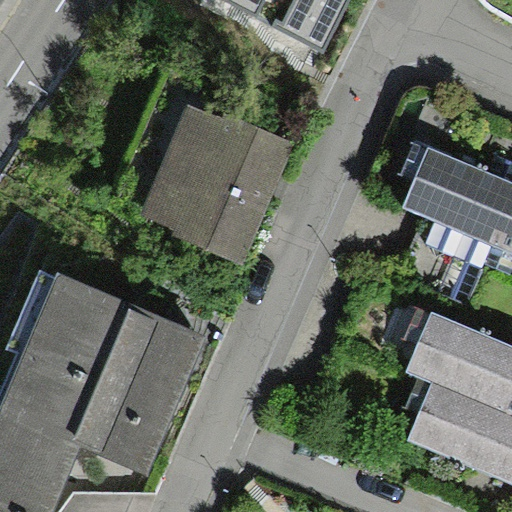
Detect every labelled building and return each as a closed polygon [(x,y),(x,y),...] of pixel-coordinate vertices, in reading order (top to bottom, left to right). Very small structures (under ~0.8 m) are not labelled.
[(362,0),(178,0),(328,69),(362,0)] [(272,162),(175,128),(138,230),(235,264),(272,162)] [(511,180),(430,145),(403,207),(511,254),(511,180)] [(50,290),(0,407),(0,511),(59,511),(79,467),(143,495),(203,356),(50,290)] [(511,358),(431,324),(409,376),(435,387),(411,444),(511,487),(511,358)]
